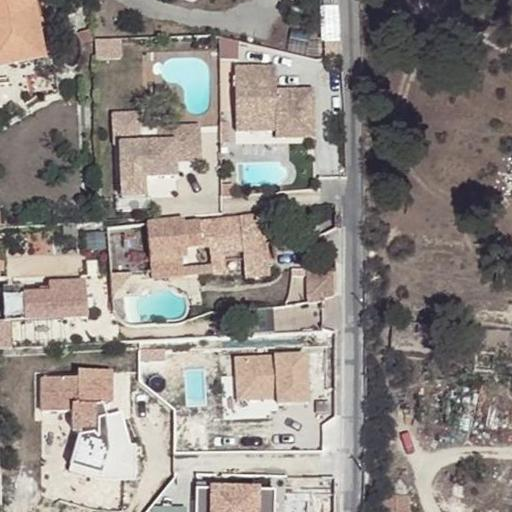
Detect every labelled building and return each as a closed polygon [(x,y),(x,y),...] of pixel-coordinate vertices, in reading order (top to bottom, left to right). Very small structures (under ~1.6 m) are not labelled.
[(0,0),(0,54),(39,45),(30,0),(0,0)] [(341,42),(338,0),(321,0),(323,43),(341,42)] [(0,54),(0,67),(42,58),(39,45),(0,54)] [(274,67),(234,67),(233,122),(273,123),(273,131),(273,139),(311,139),(312,91),(274,91),(274,67)] [(119,146),(121,201),(144,201),(143,181),(175,180),(174,165),(174,155),(199,154),(198,129),(157,131),(157,145),(142,146),(140,115),(113,116),(114,147),(119,146)] [(233,122),(233,131),(273,131),(273,123),(233,122)] [(199,154),(174,155),(174,165),(199,164),(199,154)] [(243,261),(266,259),(261,216),(183,224),(185,245),(200,243),(209,250),(209,255),(222,253),(241,252),(243,261)] [(185,245),(183,224),(183,222),(145,226),(148,262),(184,259),(186,259),(185,245)] [(209,255),(211,272),(224,271),(222,253),(209,255)] [(148,262),(150,272),(152,279),(185,276),(184,259),(148,262)] [(267,275),(266,259),(243,261),(244,277),(267,275)] [(111,286),(111,298),(129,275),(120,276),(110,276),(111,286)] [(338,281),(312,281),(311,308),(338,308),(338,281)] [(48,294),(24,296),(22,296),(24,321),(86,319),(85,309),(84,299),(82,282),(61,284),(48,284),(48,294)] [(22,296),(24,296),(24,284),(1,286),(3,322),(24,321),(22,296)] [(92,298),(84,299),(85,309),(93,308),(92,298)] [(94,411),(103,409),(111,405),(110,373),(77,372),(77,380),(40,380),(40,414),(71,415),(71,430),(73,434),(79,438),(68,470),(99,479),(134,480),(135,448),(128,448),(119,416),(105,420),(93,424),(94,411)] [(105,420),(103,409),(94,411),(93,424),(105,420)]
